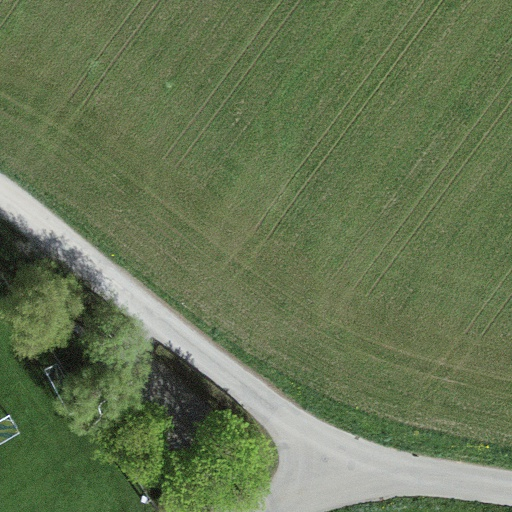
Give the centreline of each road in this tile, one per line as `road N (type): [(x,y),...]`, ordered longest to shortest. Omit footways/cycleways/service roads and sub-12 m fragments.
road 1 (track): [(0,193),(352,479)]
road 2 (residential): [(352,479),(511,500)]
